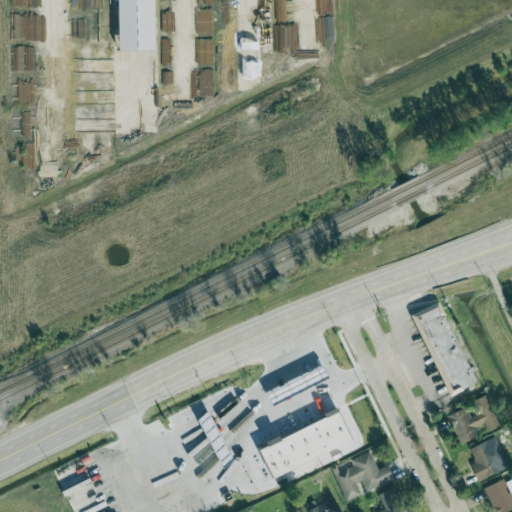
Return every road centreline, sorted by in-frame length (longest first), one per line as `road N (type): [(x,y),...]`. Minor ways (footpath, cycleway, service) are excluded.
road 1 (primary): [(0,465),(270,333),(511,244)]
road 2 (residential): [(356,299),(365,336),(449,511)]
